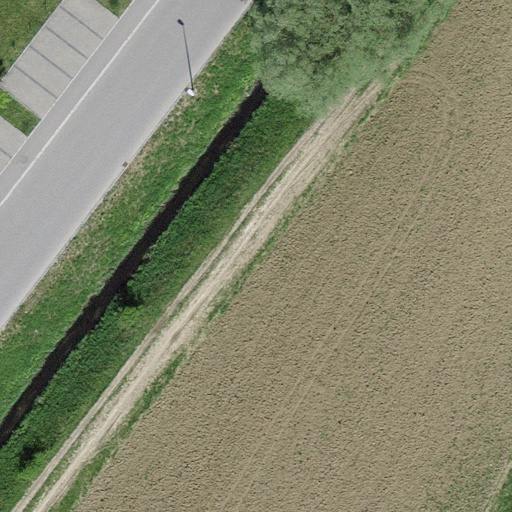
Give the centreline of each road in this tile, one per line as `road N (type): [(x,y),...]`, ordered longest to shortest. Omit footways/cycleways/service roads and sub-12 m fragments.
road 1 (track): [(427,0),(36,511)]
road 2 (residential): [(206,0),(0,271)]
